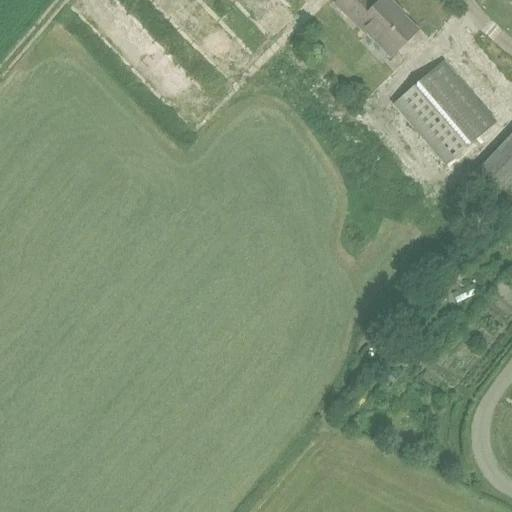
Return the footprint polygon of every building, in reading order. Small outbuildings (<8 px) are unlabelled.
[(239,0),(284,39),(298,22),(272,0),(239,0)] [(365,35),(389,59),(418,31),(404,16),(405,14),(390,0),(381,0),(377,4),(372,0),(336,0),(332,4),(364,37),(365,35)] [(445,168),(498,123),(446,61),(393,107),(445,168)] [(511,202),(511,137),(475,177),(508,207),(511,202)] [(469,308),(487,298),(482,290),(464,300),(469,308)] [(382,345),(391,353),(399,344),(390,336),(382,345)] [(372,373),(365,382),(371,387),(378,379),(372,373)]
